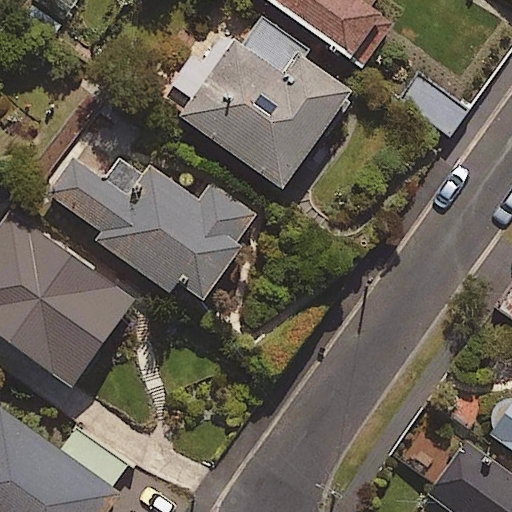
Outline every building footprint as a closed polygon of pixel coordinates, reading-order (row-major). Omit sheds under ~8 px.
[(267,0),(343,59),(376,17),(365,8),(371,0),(267,0)] [(303,50),(261,20),(237,54),(220,42),(169,113),(275,189),(345,93),(297,58),(303,50)] [(189,209),(86,137),(46,194),(101,233),(94,242),(168,294),(176,282),(198,298),(255,217),(207,183),(189,209)] [(128,302),(7,211),(0,220),(0,340),(64,388),(128,302)] [(511,288),(497,312),(511,320),(511,288)] [(511,399),(487,433),(511,452),(511,399)] [(108,511),(121,493),(0,411),(0,511),(108,511)] [(511,511),(511,482),(461,446),(426,495),(449,511),(511,511)]
